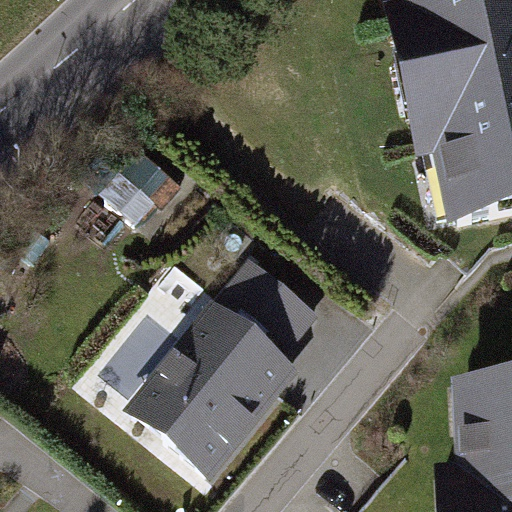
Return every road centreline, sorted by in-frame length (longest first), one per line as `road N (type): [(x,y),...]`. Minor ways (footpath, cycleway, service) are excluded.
road 1 (residential): [(253,511),(403,333)]
road 2 (secondary): [(130,0),(0,111)]
road 3 (unknown): [(424,324),(410,282),(346,225)]
